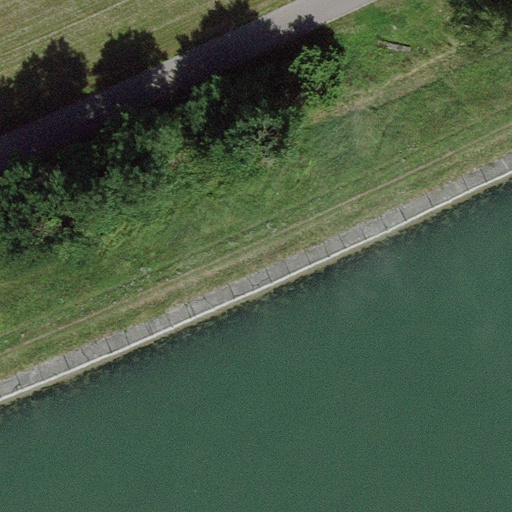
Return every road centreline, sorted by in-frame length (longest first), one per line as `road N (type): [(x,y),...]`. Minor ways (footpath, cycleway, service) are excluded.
road 1 (track): [(511,108),(134,289),(0,338)]
road 2 (residential): [(0,150),(344,0)]
